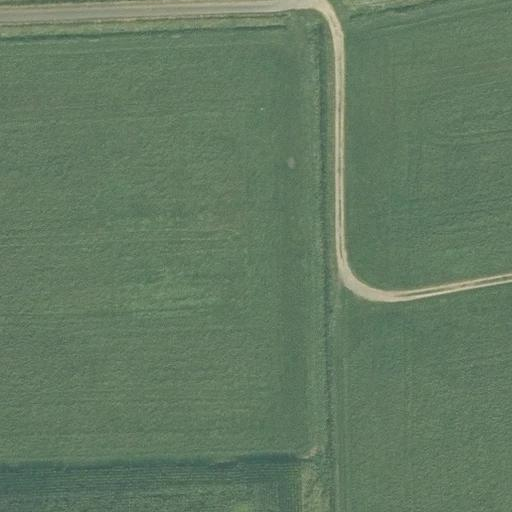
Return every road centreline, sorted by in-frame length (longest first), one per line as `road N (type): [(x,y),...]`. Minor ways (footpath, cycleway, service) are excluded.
road 1 (track): [(308,5),(324,9),(337,33),(342,306),(511,279)]
road 2 (track): [(308,5),(0,17)]
